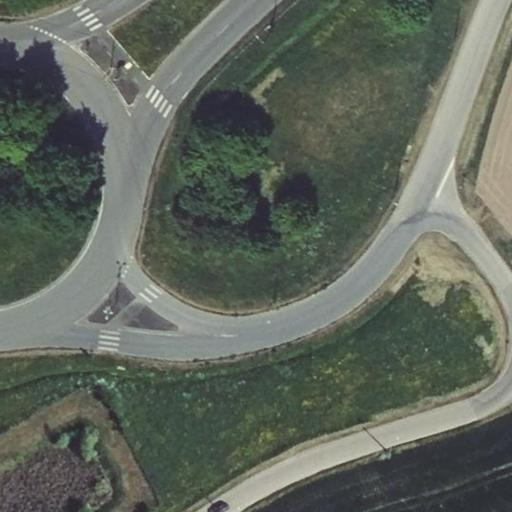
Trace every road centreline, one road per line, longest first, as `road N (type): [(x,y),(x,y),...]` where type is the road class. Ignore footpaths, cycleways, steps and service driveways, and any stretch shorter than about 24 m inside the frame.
road 1 (unclassified): [(511,383),(482,407),(317,461),(221,511)]
road 2 (tertiary): [(0,334),(201,347),(254,339),(289,323)]
road 3 (trunk): [(127,185),(163,100),(256,0)]
road 4 (tertiary): [(289,323),(234,328),(174,310),(129,269),(119,236)]
road 5 (tertiary): [(420,198),(498,0)]
road 6 (trunk): [(127,185),(118,135),(91,91),(52,59),(0,42)]
road 7 (tertiary): [(289,323),(331,306),(368,275),(420,198)]
road 8 (trunk): [(0,332),(69,304),(119,236)]
road 9 (unclassified): [(420,198),(511,294)]
road 10 (trunk): [(119,0),(52,34),(0,40)]
